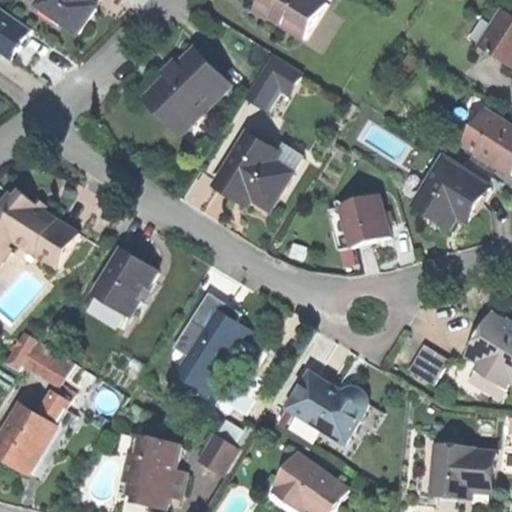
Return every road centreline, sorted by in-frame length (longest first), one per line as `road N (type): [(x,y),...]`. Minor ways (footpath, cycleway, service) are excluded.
road 1 (residential): [(511,256),(378,291),(318,293),(262,271),(41,119)]
road 2 (residential): [(41,119),(95,77),(168,0)]
